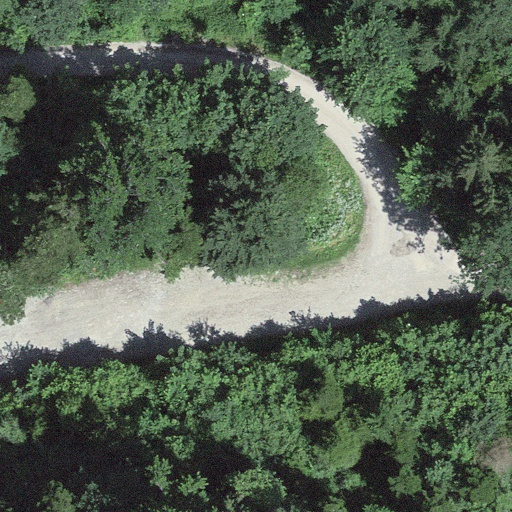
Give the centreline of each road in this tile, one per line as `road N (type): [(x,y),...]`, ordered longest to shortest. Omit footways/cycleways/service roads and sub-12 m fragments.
road 1 (track): [(419,307),(349,114),(231,63),(0,74)]
road 2 (track): [(0,369),(419,307)]
